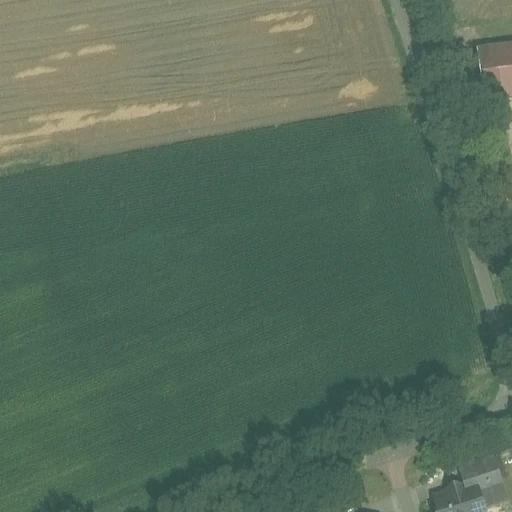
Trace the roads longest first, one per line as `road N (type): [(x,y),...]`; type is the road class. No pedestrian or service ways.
road 1 (residential): [(510,404),(396,0)]
road 2 (unclassified): [(201,511),(381,447)]
road 3 (residential): [(510,404),(381,447)]
